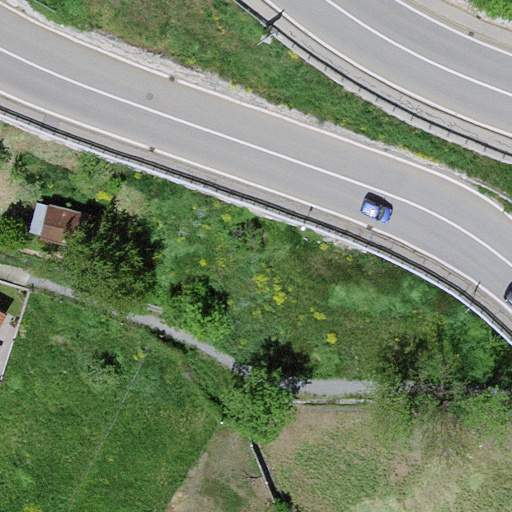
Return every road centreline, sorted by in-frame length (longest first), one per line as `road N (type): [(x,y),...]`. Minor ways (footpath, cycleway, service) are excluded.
road 1 (secondary): [(0,51),(427,209),(511,267)]
road 2 (secondary): [(511,106),(463,89),(315,0)]
